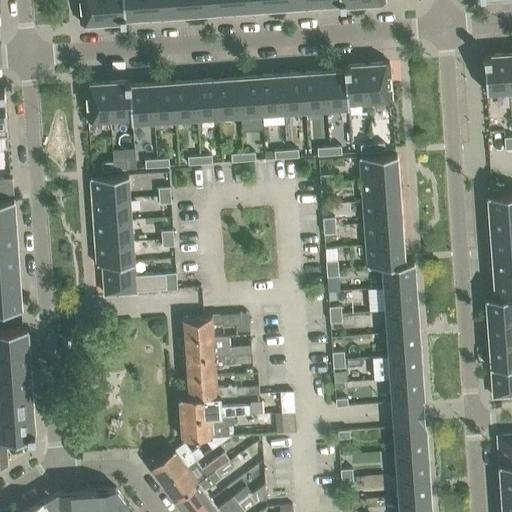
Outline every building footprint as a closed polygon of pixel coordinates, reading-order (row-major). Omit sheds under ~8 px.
[(101,0),(79,0),(81,22),(103,21),(101,0)] [(101,0),(103,21),(124,19),(122,0),(101,0)] [(144,0),(122,0),(124,19),(126,19),(126,17),(146,16),(144,0)] [(166,0),(144,0),(146,16),(168,14),(166,0)] [(188,0),(166,0),(168,14),(189,12),(188,0)] [(210,0),(188,0),(189,12),(211,11),(210,0)] [(232,0),(210,0),(211,11),(233,9),(232,0)] [(253,0),(232,0),(233,9),(254,8),(253,0)] [(508,90),(506,52),(484,54),(486,91),(508,90)] [(389,60),(366,62),(369,99),(392,98),(391,82),(389,60)] [(369,99),(366,62),(344,64),(344,68),(346,101),(349,101),(369,99)] [(346,101),(344,68),(323,70),(325,107),(349,106),(349,101),(346,101)] [(325,107),(323,70),(302,71),(304,109),(325,107)] [(280,73),(283,110),(304,109),(302,71),(280,73)] [(283,110),(280,73),(259,74),(261,112),(283,110)] [(261,112),(259,74),(238,76),(240,113),(261,112)] [(240,113),(238,76),(216,77),(219,115),(240,113)] [(219,115),(216,77),(195,79),(197,116),(219,115)] [(131,79),(108,80),(111,118),(131,116),(133,116),(131,83),(131,79)] [(195,79),(174,80),(176,118),(197,116),(195,79)] [(88,119),(111,118),(108,80),(85,82),(87,104),(88,119)] [(176,118),(174,80),(152,82),(155,119),(176,118)] [(133,116),(131,116),(132,121),(155,119),(152,82),(131,83),(133,116)] [(393,122),(385,123),(386,137),(394,136),(394,133),(393,122)] [(384,141),(372,142),(373,150),(385,149),(384,141)] [(373,150),(372,142),(360,143),(361,151),(373,150)] [(329,145),(330,153),(342,152),(341,144),(329,145)] [(318,154),(330,153),(329,145),(317,146),(318,154)] [(298,147),(286,148),(286,156),(298,155),(298,147)] [(275,157),(286,156),(286,148),(274,149),(275,157)] [(243,151),(243,159),(255,158),(255,150),(243,151)] [(243,159),(243,151),(231,152),(231,160),(243,159)] [(200,154),(200,162),(212,161),(212,153),(200,154)] [(360,155),(361,177),(398,175),(397,153),(360,155)] [(200,162),(200,154),(188,155),(188,163),(200,162)] [(169,156),(157,157),(157,165),(169,164),(169,156)] [(157,165),(157,157),(145,158),(145,166),(157,165)] [(114,160),(114,168),(126,167),(126,159),(114,160)] [(102,169),(114,168),(114,160),(102,161),(102,169)] [(130,195),(128,173),(91,176),(92,198),(130,195)] [(320,175),(320,182),(332,182),(332,180),(332,174),(320,175)] [(361,177),(363,199),(400,197),(398,175),(361,177)] [(0,192),(13,192),(12,176),(10,176),(0,177),(0,192)] [(332,182),(320,182),(321,190),(333,189),(332,182)] [(159,194),(171,193),(170,185),(158,186),(159,194)] [(488,193),(489,214),(511,212),(511,191),(491,193),(488,193)] [(171,193),(159,194),(159,202),(171,201),(171,193)] [(130,195),(92,198),(94,220),(131,217),(130,195)] [(402,219),(400,197),(363,199),(364,221),(402,219)] [(14,198),(0,198),(0,220),(15,220),(14,198)] [(511,232),(511,212),(489,214),(491,234),(511,232)] [(95,242),(133,239),(131,217),(94,220),(95,242)] [(323,226),(335,225),(335,223),(335,217),(323,218),(323,226)] [(403,241),(402,219),(364,221),(366,243),(403,241)] [(0,242),(17,242),(15,220),(0,220),(0,242)] [(335,225),(323,226),(324,233),(336,233),(336,231),(335,225)] [(162,237),(173,236),(173,228),(161,229),(162,237)] [(492,255),(511,253),(511,232),(491,234),(492,255)] [(173,236),(162,237),(162,245),(174,244),(173,236)] [(103,264),(134,262),(133,239),(95,242),(97,264),(103,264)] [(367,265),(382,264),(414,262),(414,260),(404,260),(403,241),(366,243),(367,265)] [(0,242),(0,265),(18,264),(17,242),(0,242)] [(511,253),(492,255),(494,275),(511,273),(511,253)] [(326,261),(326,269),(338,268),(338,266),(338,260),(326,261)] [(136,290),(167,287),(177,287),(176,270),(165,271),(135,273),(134,262),(103,264),(105,293),(136,290)] [(415,285),(414,262),(382,264),(384,287),(415,285)] [(0,287),(20,286),(18,264),(0,265),(0,287)] [(339,274),(338,268),(326,269),(327,276),(339,276),(339,274)] [(511,294),(511,273),(494,275),(495,295),(511,294)] [(385,310),(417,308),(415,285),(384,287),(385,310)] [(0,287),(0,309),(21,308),(20,286),(0,287)] [(511,294),(495,295),(486,296),(488,321),(511,318),(511,294)] [(330,314),(342,313),(341,305),(329,306),(330,314)] [(419,330),(417,308),(385,310),(387,333),(419,330)] [(203,314),(182,316),(182,317),(183,336),(214,334),(213,323),(223,322),(224,324),(236,324),(236,330),(250,329),(249,311),(203,314)] [(342,321),(342,313),(330,314),(330,322),(342,321)] [(490,345),(511,343),(511,318),(488,321),(490,345)] [(27,327),(0,329),(0,351),(29,349),(27,327)] [(389,355),(420,353),(419,330),(387,333),(389,355)] [(214,334),(183,336),(185,357),(233,354),(233,352),(251,351),(251,343),(230,344),(229,333),(214,334)] [(511,343),(490,345),(491,370),(511,368),(511,343)] [(0,373),(30,371),(29,349),(0,351),(0,373)] [(233,354),(185,357),(186,377),(216,375),(216,366),(252,364),(252,360),(251,351),(233,352),(233,354)] [(332,352),(333,360),(345,359),(344,351),(332,352)] [(420,353),(389,355),(390,378),(422,376),(420,353)] [(345,367),(345,359),(333,360),(333,367),(345,367)] [(511,368),(491,370),(493,395),(511,393),(511,368)] [(0,395),(32,393),(30,371),(0,373),(0,395)] [(187,396),(220,394),(259,391),(259,383),(236,385),(236,384),(217,385),(216,375),(186,377),(187,396)] [(422,376),(390,378),(392,401),(421,399),(422,402),(424,401),(422,376)] [(293,390),(280,390),(281,410),(295,409),(293,390)] [(0,395),(0,417),(33,415),(32,393),(0,395)] [(179,396),(181,417),(234,413),(249,412),(249,403),(221,404),(220,394),(187,396),(180,396),(179,396)] [(347,396),(335,397),(336,405),(348,404),(347,396)] [(276,431),(296,430),(295,409),(281,410),(274,411),(276,431)] [(234,422),(234,413),(181,417),(182,437),(204,436),(229,434),(229,422),(234,422)] [(0,468),(8,464),(6,439),(35,437),(33,415),(0,417),(0,468)] [(423,423),(393,425),(395,448),(427,446),(425,420),(423,420),(423,423)] [(350,436),(350,428),(338,429),(338,437),(350,436)] [(511,432),(497,433),(499,458),(511,457),(511,432)] [(229,434),(204,436),(212,447),(229,434)] [(163,483),(196,459),(203,453),(198,446),(190,451),(183,442),(150,465),(163,483)] [(427,446),(395,448),(397,471),(428,469),(427,446)] [(196,459),(163,483),(175,498),(227,459),(229,458),(224,450),(202,466),(196,459)] [(511,457),(499,458),(501,484),(511,482),(511,457)] [(175,498),(184,511),(189,511),(212,496),(205,487),(232,466),(227,459),(175,498)] [(340,469),(341,477),(353,476),(353,468),(340,469)] [(398,494),(430,492),(428,469),(397,471),(398,494)] [(354,484),(353,476),(341,477),(342,485),(354,484)] [(503,509),(511,507),(511,482),(501,484),(503,509)] [(223,511),(252,491),(247,484),(218,505),(212,496),(189,511),(223,511)] [(44,499),(51,511),(115,511),(126,504),(128,503),(116,487),(75,489),(57,491),(44,499)] [(431,511),(430,492),(398,494),(399,511),(431,511)] [(243,497),(223,511),(238,511),(248,504),(243,497)] [(27,509),(28,511),(51,511),(45,501),(40,503),(39,501),(27,509)] [(292,511),(292,503),(280,504),(280,511),(292,511)]
